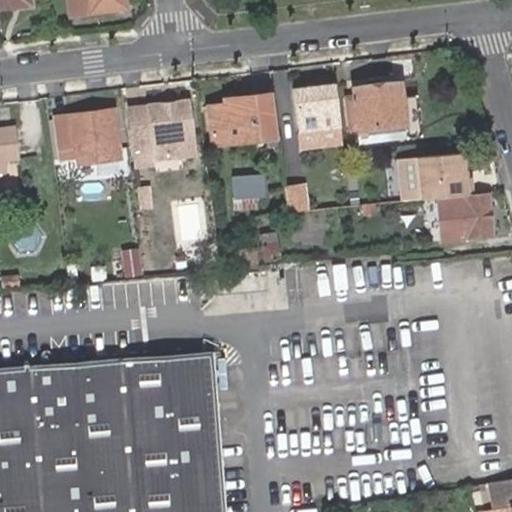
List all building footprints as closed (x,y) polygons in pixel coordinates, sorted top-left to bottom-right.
[(68,0),(70,13),(121,7),(124,0),(68,0)] [(370,83),(399,79),(398,73),(368,76),(370,83)] [(356,126),(358,141),(407,135),(401,93),(399,79),(370,83),(351,86),(354,107),(356,126)] [(292,87),(296,130),(339,125),(334,82),(292,87)] [(420,133),(416,91),(401,93),(407,135),(420,133)] [(214,141),(278,134),(273,92),(225,97),(225,104),(209,106),(214,141)] [(147,106),(129,109),(136,165),(155,163),(154,160),(152,147),(194,142),(189,101),(147,106)] [(349,127),(356,126),(354,107),(347,107),(349,127)] [(76,161),(119,156),(114,110),(54,117),(59,157),(76,155),(76,161)] [(194,142),(152,147),(154,160),(195,154),(194,142)] [(418,156),(422,197),(472,192),(470,175),(465,176),(462,151),(418,156)] [(260,173),(230,176),(232,195),(252,193),(262,193),(260,173)] [(284,185),(286,213),(304,211),(301,184),(284,185)] [(146,187),(136,188),(138,207),(148,206),(146,187)] [(437,196),(442,240),(494,234),(489,190),(472,192),(437,196)] [(252,193),(232,195),(233,208),(253,206),(252,193)] [(153,228),(139,229),(142,259),(151,258),(150,251),(155,250),(153,228)] [(268,233),(257,236),(263,261),(275,258),(268,233)] [(253,248),(241,249),(243,262),(254,261),(253,248)] [(243,262),(241,249),(220,251),(222,265),(243,262)] [(21,274),(5,275),(7,285),(22,283),(21,274)] [(222,511),(210,350),(0,366),(0,511),(222,511)] [(511,506),(507,479),(491,481),(496,509),(511,506)]
